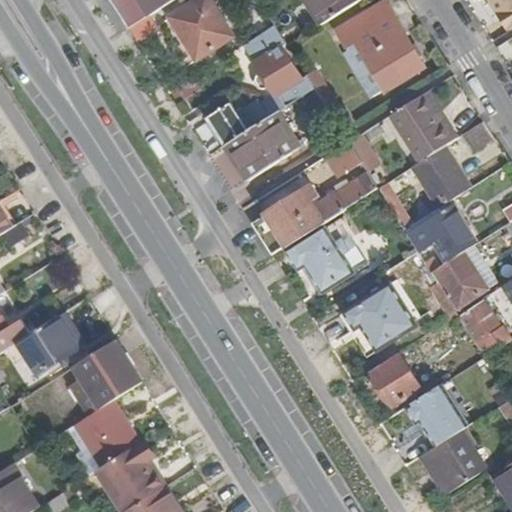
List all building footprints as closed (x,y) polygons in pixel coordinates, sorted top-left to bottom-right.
[(110,0),(130,30),(139,25),(123,0),(110,0)] [(123,0),(139,25),(178,0),(123,0)] [(209,0),(201,0),(171,19),(198,62),(234,38),(209,0)] [(305,0),(322,26),(363,0),(305,0)] [(511,0),(489,0),(510,32),(511,31),(511,0)] [(359,47),(387,91),(388,92),(424,69),(383,3),(336,34),(347,51),(357,44),(359,47)] [(247,46),(286,109),(315,91),(288,48),(276,28),(247,46)] [(375,99),(387,91),(359,47),(346,54),(375,99)] [(171,94),(178,106),(206,88),(199,77),(171,94)] [(324,86),(316,91),(345,137),(356,130),(345,113),(342,115),(324,86)] [(428,94),(422,98),(443,131),(449,126),(428,94)] [(443,131),(422,98),(392,117),(422,164),(446,149),(459,141),(449,126),(443,131)] [(225,148),(226,147),(271,119),(259,102),(237,117),(230,108),(208,122),(225,148)] [(271,119),(226,147),(248,181),(300,148),(278,114),(271,119)] [(485,125),(463,138),(473,155),(495,141),(485,125)] [(363,139),(355,145),(367,164),(376,159),(363,139)] [(351,143),(328,157),(342,179),(365,164),(351,143)] [(440,211),(473,190),(446,149),(422,164),(414,170),(440,211)] [(381,190),(371,174),(322,204),(311,187),(267,216),(287,248),(381,190)] [(407,232),(415,227),(390,184),(381,190),(407,232)] [(476,247),(478,245),(454,209),(410,236),(420,253),(422,254),(436,246),(447,265),(465,254),(476,247)] [(0,211),(0,236),(11,229),(0,211)] [(340,223),(289,255),(300,272),(308,267),(325,293),(354,275),(343,257),(349,254),(342,243),(349,238),(340,223)] [(465,254),(490,292),(500,286),(476,247),(465,254)] [(440,284),(458,312),(490,292),(465,254),(447,265),(434,273),(440,284)] [(511,283),(491,296),(498,308),(511,299),(511,283)] [(392,284),(345,314),(372,357),(418,328),(392,284)] [(431,290),(451,322),(460,316),(458,312),(440,284),(431,290)] [(460,316),(487,357),(500,350),(510,343),(483,301),(460,316)] [(0,311),(0,354),(17,344),(7,328),(10,326),(0,311)] [(60,317),(80,349),(88,344),(68,312),(60,317)] [(80,349),(60,317),(20,342),(40,373),(80,349)] [(144,384),(117,341),(74,368),(82,381),(72,387),(91,418),(115,402),(144,384)] [(487,357),(502,380),(511,373),(511,368),(500,350),(487,357)] [(402,358),(374,376),(394,408),(422,390),(402,358)] [(462,432),(469,428),(442,385),(407,408),(418,425),(420,423),(436,448),(462,432)] [(511,400),(501,407),(510,421),(511,419),(511,400)] [(141,444),(115,402),(91,418),(72,429),(87,453),(92,449),(104,467),(141,444)] [(487,472),(462,432),(436,448),(422,458),(447,497),(487,472)] [(151,465),(155,463),(156,461),(144,443),(141,444),(104,467),(99,470),(125,511),(127,511),(166,488),(169,486),(159,470),(155,472),(151,465)] [(0,511),(32,511),(40,507),(14,466),(0,474),(0,511)] [(511,468),(498,477),(511,499),(511,468)] [(166,488),(127,511),(174,511),(170,506),(176,503),(166,488)] [(181,511),(176,503),(170,506),(174,511),(181,511)]
